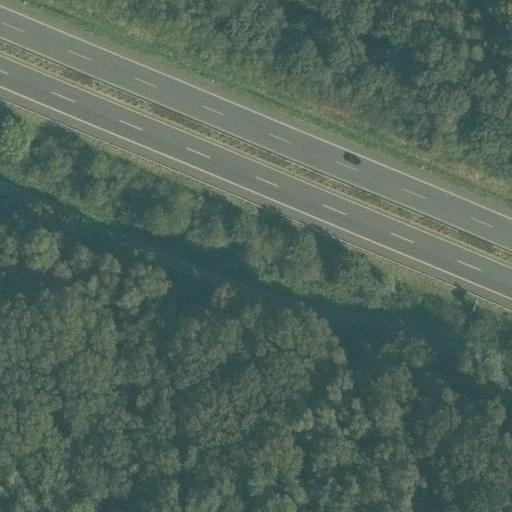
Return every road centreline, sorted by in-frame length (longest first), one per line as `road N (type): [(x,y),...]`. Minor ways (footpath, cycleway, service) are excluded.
road 1 (motorway): [(511,239),(0,28)]
road 2 (motorway): [(0,80),(511,288)]
road 3 (track): [(262,297),(0,187)]
road 4 (track): [(511,388),(382,327),(262,297)]
road 5 (track): [(166,511),(258,456),(262,297)]
